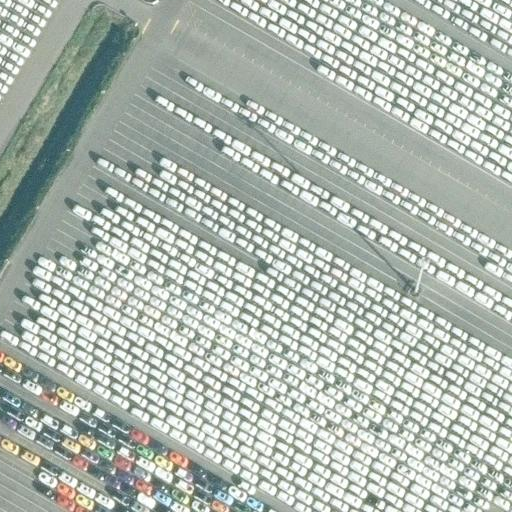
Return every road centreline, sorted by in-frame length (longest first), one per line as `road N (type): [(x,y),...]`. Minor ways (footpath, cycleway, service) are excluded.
road 1 (unclassified): [(156,23),(511,230)]
road 2 (unclassified): [(0,300),(156,23)]
